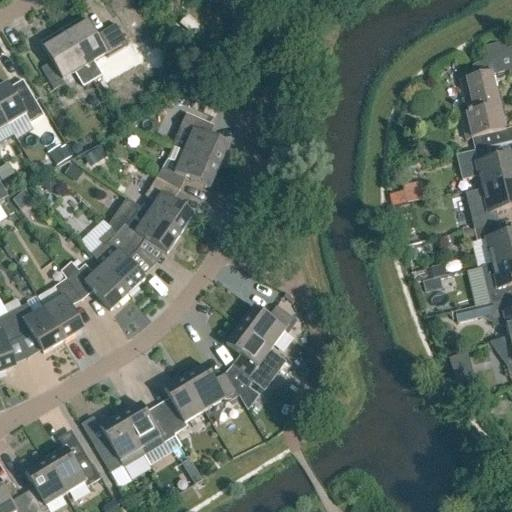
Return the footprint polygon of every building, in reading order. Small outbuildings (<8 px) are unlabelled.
[(108,61),(129,49),(116,27),(96,39),(84,20),(62,34),(93,85),(103,79),(95,65),(107,58),(108,61)] [(93,85),(62,34),(40,47),(52,65),(41,71),(54,93),(66,87),(64,83),(75,77),(83,91),(93,85)] [(491,76),(511,71),(511,55),(488,61),(473,70),(475,79),(460,83),(467,115),(466,115),(467,116),(499,109),(491,76)] [(30,125),(43,118),(25,88),(13,95),(8,87),(0,91),(0,114),(8,128),(26,118),(30,125)] [(499,109),(467,116),(460,118),(466,143),(471,141),(474,153),(488,150),(511,144),(511,130),(511,131),(504,133),(499,109)] [(0,133),(8,128),(0,114),(0,133)] [(180,131),(172,150),(184,155),(219,170),(228,148),(204,138),(209,127),(186,117),(180,131)] [(65,148),(61,150),(59,148),(48,156),(57,169),(72,159),(65,148)] [(167,163),(157,180),(180,193),(185,181),(209,191),(219,170),(184,155),(172,150),(167,163)] [(488,150),(456,158),(462,183),(478,179),(481,191),(511,183),(511,165),(510,158),(491,162),(488,150)] [(76,186),(83,175),(72,167),(64,177),(76,186)] [(49,179),(41,187),(46,192),(53,192),(58,187),(49,179)] [(180,238),(193,218),(172,204),(180,193),(157,180),(149,193),(145,199),(155,206),(148,216),(180,238)] [(511,210),(511,183),(481,191),(487,216),(471,220),(474,232),(498,226),(495,215),(511,210)] [(391,210),(425,202),(421,185),(401,189),(403,194),(389,198),(391,210)] [(110,229),(112,231),(117,236),(137,254),(145,242),(163,255),(166,257),(180,238),(148,216),(128,202),(127,203),(125,202),(109,226),(111,228),(110,229)] [(1,209),(7,219),(14,215),(7,205),(1,209)] [(92,240),(105,230),(100,223),(75,242),(85,255),(97,246),(92,240)] [(511,261),(511,235),(501,238),(498,226),(474,232),(477,244),(485,242),(491,267),(511,261)] [(414,245),(432,241),(429,230),(412,234),(414,245)] [(91,257),(102,270),(127,298),(145,282),(142,279),(127,263),(137,254),(117,236),(112,231),(98,243),(100,245),(91,254),(93,256),(91,257)] [(163,255),(145,242),(137,254),(155,268),(163,255)] [(408,254),(411,263),(418,262),(415,252),(408,254)] [(137,254),(127,263),(142,279),(155,268),(137,254)] [(511,261),(491,267),(483,269),(491,306),(511,300),(511,261)] [(60,274),(66,282),(82,303),(92,294),(110,314),(127,298),(102,270),(93,277),(85,268),(78,273),(71,265),(60,274)] [(438,279),(446,278),(443,268),(425,273),(427,282),(438,279)] [(441,290),(438,279),(427,282),(422,283),(425,294),(441,290)] [(37,300),(44,311),(63,344),(83,332),(70,310),(82,303),(66,282),(54,291),(37,300)] [(511,300),(491,306),(492,310),(487,323),(501,330),(506,329),(509,340),(509,341),(511,339),(511,300)] [(16,301),(3,309),(7,317),(18,341),(29,334),(43,356),(63,344),(44,311),(34,317),(27,306),(21,310),(16,301)] [(288,337),(297,325),(276,309),(267,320),(253,310),(239,329),(271,352),(284,334),(288,337)] [(0,376),(15,371),(6,346),(18,341),(7,317),(0,320),(0,376)] [(270,353),(271,352),(239,329),(225,348),(239,358),(231,370),(252,385),(261,392),(283,362),(270,353)] [(511,339),(509,341),(509,340),(488,345),(505,368),(506,368),(509,381),(511,380),(511,339)] [(454,380),(469,374),(461,355),(446,361),(454,380)] [(225,406),(238,399),(225,376),(213,384),(204,368),(184,380),(204,414),(223,403),(225,406)] [(185,426),(204,414),(184,380),(163,393),(173,408),(161,415),(174,437),(187,430),(185,426)] [(161,445),(174,437),(161,415),(149,422),(140,407),(120,419),(140,453),(159,441),(161,445)] [(140,453),(120,419),(99,431),(105,441),(93,449),(110,476),(123,468),(120,464),(140,453)] [(71,462),(65,452),(45,464),(65,497),(84,486),(87,490),(99,482),(83,455),(71,462)] [(65,497),(45,464),(25,476),(34,491),(22,498),(30,511),(47,511),(46,509),(65,497)] [(0,511),(30,511),(22,498),(11,505),(0,487),(0,511)] [(119,511),(114,503),(105,508),(107,511),(119,511)]
